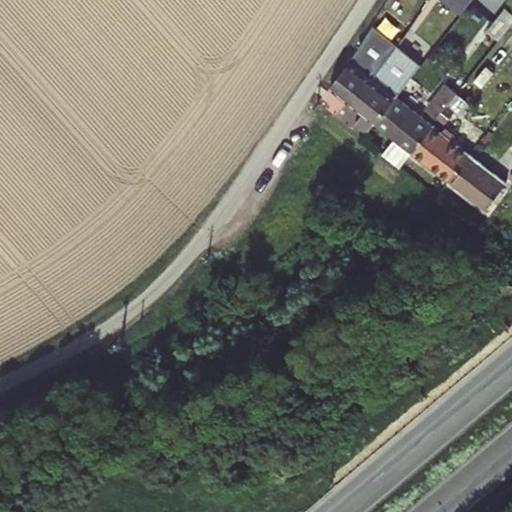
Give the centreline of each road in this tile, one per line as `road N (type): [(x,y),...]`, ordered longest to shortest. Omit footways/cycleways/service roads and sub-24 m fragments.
road 1 (residential): [(0,387),(100,335),(169,279),(369,0)]
road 2 (trunk): [(511,365),(339,511)]
road 3 (unknown): [(307,88),(432,175)]
